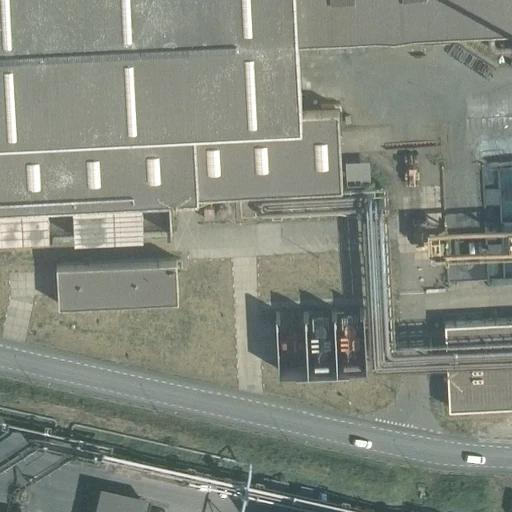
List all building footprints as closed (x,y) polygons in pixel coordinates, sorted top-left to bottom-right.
[(511,0),(0,0),(0,203),(26,202),(170,195),(176,194),(178,194),(197,193),(210,193),(234,191),(272,189),(288,189),(293,188),(341,186),(341,169),(340,155),(338,129),(337,107),(309,108),(301,109),(300,93),(300,91),(298,56),(298,46),(297,30),(303,30),(380,26),(384,26),(385,26),(386,26),(399,25),(400,25),(401,25),(402,25),(511,19),(511,0)] [(449,276),(511,273),(511,163),(419,167),(419,190),(446,189),(448,227),(464,226),(465,240),(448,240),(449,276)] [(283,192),(272,193),(274,217),(284,217),(283,192)] [(176,258),(56,264),(58,304),(178,298),(176,258)] [(511,318),(444,322),(449,408),(511,404),(511,318)] [(138,511),(141,501),(90,489),(85,511),(138,511)]
